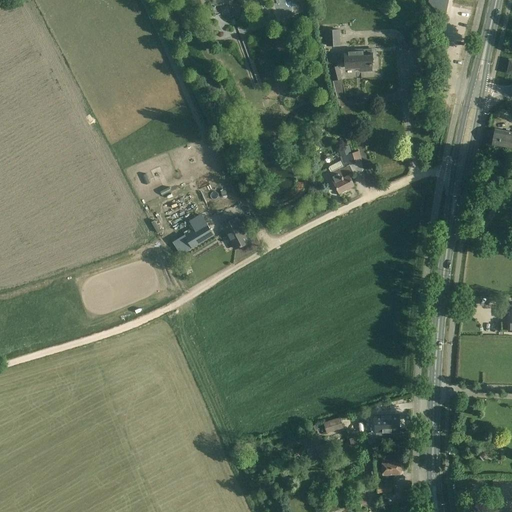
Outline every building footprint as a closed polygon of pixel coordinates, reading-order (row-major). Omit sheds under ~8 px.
[(209,0),(213,8),(235,0),(209,0)] [(312,7),(310,0),(299,0),(303,10),(312,7)] [(449,0),(429,0),(429,2),(439,15),(446,16),(449,0)] [(340,28),(326,30),(327,46),(341,45),(340,28)] [(370,55),(363,55),(363,50),(345,51),(346,68),(361,67),(361,71),(371,71),(370,55)] [(332,81),(342,78),(339,65),(328,68),(332,81)] [(511,132),(495,129),(492,146),(511,149),(511,132)] [(350,165),(355,163),(352,153),(349,144),(338,148),(342,160),(330,166),(329,169),(331,173),(330,174),(340,193),(355,185),(349,175),(355,173),(350,165)] [(359,151),(352,153),(355,163),(362,161),(359,151)] [(207,222),(202,215),(192,221),(196,228),(207,222)] [(237,217),(223,225),(235,249),(241,246),(250,242),(237,217)] [(207,222),(185,236),(191,245),(193,248),(214,235),(207,222)] [(377,415),(377,432),(400,432),(400,415),(377,415)] [(341,417),(324,422),(327,433),(344,428),(341,417)] [(352,448),(362,446),(360,436),(350,438),(352,448)] [(329,441),(307,446),(310,457),(332,452),(329,441)] [(353,449),(342,453),(344,459),(355,455),(353,449)] [(401,460),(384,460),(384,474),(401,473),(401,460)] [(378,493),(391,493),(391,483),(378,484),(378,493)] [(335,503),(347,500),(345,491),(333,494),(335,503)] [(365,492),(356,493),(357,505),(367,504),(365,492)]
